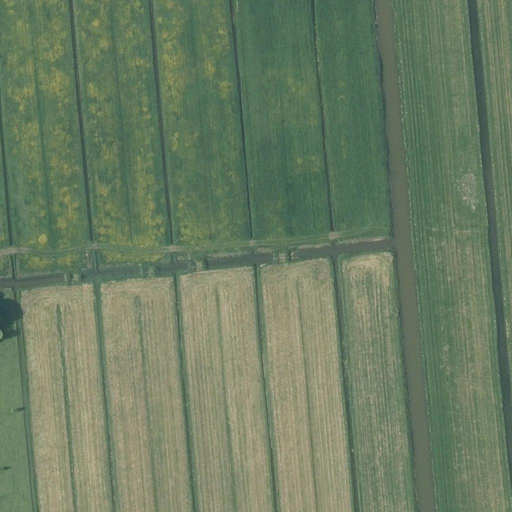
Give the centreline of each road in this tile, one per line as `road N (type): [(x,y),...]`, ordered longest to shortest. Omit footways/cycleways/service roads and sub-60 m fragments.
road 1 (track): [(148,252),(68,248),(82,397)]
road 2 (track): [(371,137),(376,217),(348,234),(281,240),(284,275)]
road 3 (track): [(281,240),(196,247),(201,283)]
